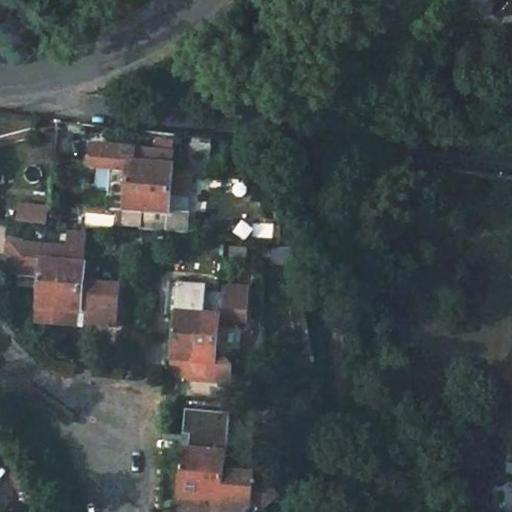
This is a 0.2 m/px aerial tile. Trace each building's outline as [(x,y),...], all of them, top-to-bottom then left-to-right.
[(210,170),(214,139),(190,136),(187,168),(210,170)] [(55,139),(39,137),(36,162),(52,164),(55,139)] [(143,214),(149,168),(171,170),(173,156),(91,148),(89,171),(110,173),(106,212),(121,214),(121,212),(143,214)] [(120,225),(180,232),(186,172),(171,170),(149,168),(143,214),(121,212),(121,214),(120,225)] [(269,246),(268,265),(297,267),(293,248),(291,248),(269,246)] [(83,268),(84,253),(39,250),(33,309),(55,312),(60,266),(83,268)] [(60,266),(55,312),(33,309),(31,322),(68,327),(69,314),(78,315),(83,268),(60,266)] [(197,317),(218,319),(219,306),(182,303),(180,316),(173,316),(169,364),(192,365),(197,317)] [(218,319),(244,322),(245,309),(219,306),(218,319)] [(209,382),(211,368),(213,368),(218,319),(197,317),(192,365),(169,364),(168,378),(209,382)] [(511,369),(505,369),(493,439),(511,442),(511,369)] [(226,455),(230,416),(184,411),(182,437),(188,438),(187,451),(180,451),(175,499),(198,502),(203,453),(225,455),(226,455)] [(246,511),(248,511),(268,511),(271,510),(275,507),(264,493),(249,491),(250,481),(222,478),(225,455),(203,453),(198,502),(175,499),(174,511),(184,511),(246,511)]
